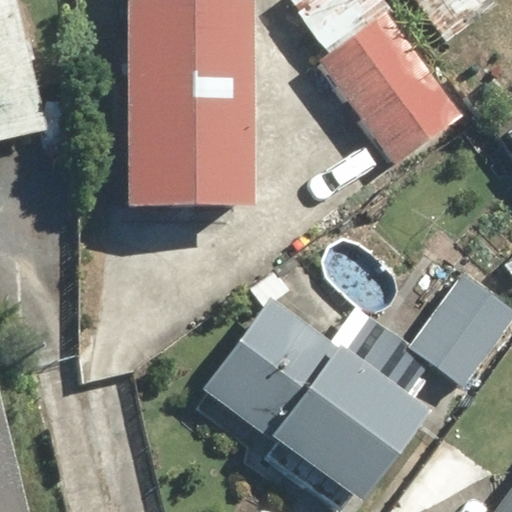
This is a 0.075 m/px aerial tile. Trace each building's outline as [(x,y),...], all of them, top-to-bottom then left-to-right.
[(0,0),(0,147),(44,138),(15,0),(0,0)] [(135,0),(135,6),(124,6),(119,215),(246,218),(251,9),(241,9),(241,0),(135,0)] [(374,0),(283,0),(327,59),(315,68),(389,167),(459,115),(374,0)] [(411,0),(446,46),(498,7),(492,0),(411,0)] [(511,119),(493,133),(511,158),(511,119)] [(201,392),(364,509),(427,421),(409,407),(433,374),(461,394),(511,322),(511,314),(459,276),(408,348),(356,310),(330,346),(267,300),(201,392)] [(30,511),(0,391),(0,511),(30,511)] [(511,511),(511,492),(497,511),(511,511)]
